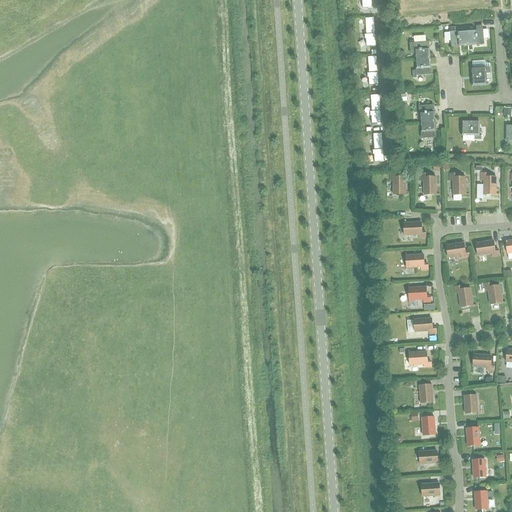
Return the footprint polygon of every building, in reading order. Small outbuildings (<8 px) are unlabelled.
[(360,0),(361,1),(362,1),(362,9),(371,8),(370,0),(360,0)] [(366,35),(364,35),(364,39),(366,39),(366,47),(375,47),(374,19),(365,19),(366,35)] [(477,30),(466,31),(468,46),(483,44),(482,30),(482,25),(476,26),(477,30)] [(468,46),(466,31),(455,32),(451,33),(452,47),(468,46)] [(415,50),(416,59),(430,58),(428,42),(414,43),(414,41),(410,41),(411,50),(415,50)] [(368,74),(367,74),(367,78),(368,78),(368,86),(378,85),(376,57),(368,58),(368,74)] [(417,78),(417,75),(431,74),(430,58),(416,59),(416,70),(412,70),(412,78),(417,78)] [(489,67),(471,69),(472,86),(486,85),(486,74),(490,74),(489,67)] [(371,113),(369,113),(369,117),(371,117),(371,124),(380,124),(378,96),(369,96),(371,110),(371,113)] [(420,123),(434,122),(433,106),(419,107),(420,123)] [(478,121),(463,121),(462,136),(463,136),(463,141),(469,141),(469,136),(474,136),(474,140),(481,140),(481,136),(478,136),(478,121)] [(436,138),(434,122),(420,123),(421,139),(436,138)] [(374,151),(372,151),(372,155),(373,155),(374,163),(383,162),(382,134),(373,135),(374,151)] [(406,195),(405,177),(396,177),(396,174),(390,174),(390,181),(393,181),(393,195),(406,195)] [(424,195),(436,195),(436,177),(426,178),(426,174),(420,174),(420,181),(423,181),(424,195)] [(453,181),(453,195),(466,195),(465,178),(456,178),(456,174),(450,174),(450,181),(453,181)] [(483,195),(496,195),(496,178),(487,177),(487,174),(481,174),(481,181),(484,181),(483,195)] [(422,232),(421,223),(403,223),(404,236),(419,235),(419,238),(425,238),(425,232),(422,232)] [(493,241),(476,244),(478,256),(492,254),(492,257),(499,256),(498,250),(495,250),(493,241)] [(446,246),(448,258),(456,257),(457,260),(469,258),(468,252),(465,252),(464,243),(446,246)] [(424,264),(423,255),(406,256),(406,269),(421,268),(421,271),(428,270),(427,264),(424,264)] [(490,305),(502,303),(500,286),(490,287),(490,284),(484,284),(485,291),(488,291),(490,305)] [(460,308),(473,306),(470,289),(461,290),(460,286),(454,287),(455,294),(458,294),(460,308)] [(426,297),(426,287),(408,288),(409,301),(423,300),(424,303),(430,303),(430,297),(426,297)] [(414,320),(407,321),(408,332),(415,331),(415,333),(429,331),(429,334),(436,334),(436,328),(432,328),(431,319),(414,320)] [(426,352),(409,353),(410,366),(424,365),(424,368),(431,367),(431,361),(427,361),(426,352)] [(491,356),(474,355),(473,367),(487,368),(487,371),(494,371),(494,365),(491,365),(491,356)] [(420,404),(433,403),(432,385),(419,386),(420,404)] [(464,397),(465,414),(478,413),(476,396),(464,397)] [(423,436),(435,435),(434,417),(421,418),(423,436)] [(467,446),(480,446),(479,428),(466,429),(467,446)] [(420,465),(437,463),(436,451),(419,452),(420,465)] [(472,461),(473,478),(486,477),(485,460),(472,461)] [(422,497),(440,496),(439,483),(421,485),(422,497)] [(475,510),(488,509),(487,498),(487,492),(474,493),(475,510)]
